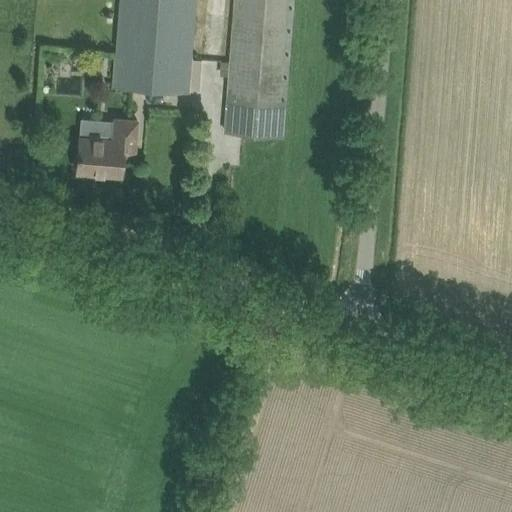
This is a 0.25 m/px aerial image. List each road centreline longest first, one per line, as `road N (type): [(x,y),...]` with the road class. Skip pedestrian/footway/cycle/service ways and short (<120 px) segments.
road 1 (unclassified): [(368,334),(0,216)]
road 2 (unclassified): [(368,334),(392,0)]
road 3 (unclassified): [(511,380),(368,334)]
